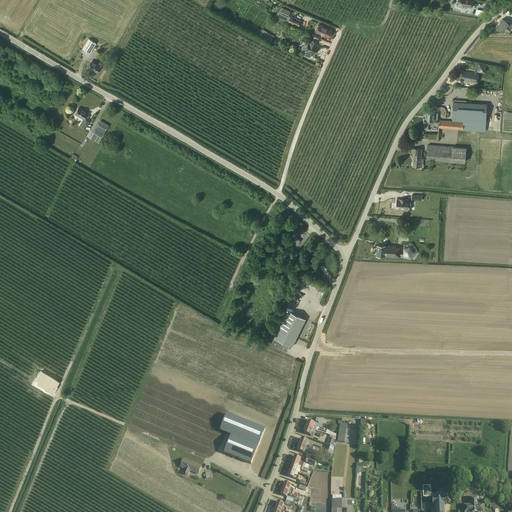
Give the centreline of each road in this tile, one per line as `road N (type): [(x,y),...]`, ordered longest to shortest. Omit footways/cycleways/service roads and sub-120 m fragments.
road 1 (unclassified): [(346,257),(260,181),(0,30)]
road 2 (unclassified): [(346,257),(407,120),(507,0)]
road 3 (unclassified): [(298,397),(346,257)]
road 4 (residential): [(259,511),(298,397)]
